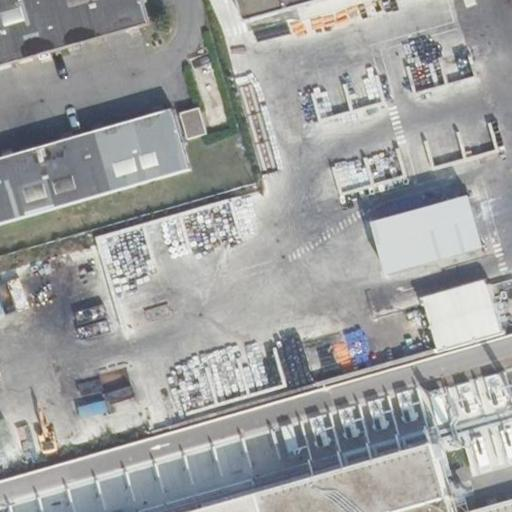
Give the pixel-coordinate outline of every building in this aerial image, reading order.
[(0,0),(0,68),(149,25),(142,0),(0,0)] [(388,0),(238,0),(245,24),(295,10),(310,6),(364,191),(436,171),(388,0)] [(458,0),(388,0),(436,171),(364,191),(310,6),(295,10),(298,20),(304,44),(359,231),(481,196),(446,73),(477,64),(458,0)] [(265,55),(304,44),(298,20),(258,31),(265,55)] [(0,225),(191,172),(174,110),(0,160),(0,225)] [(201,110),(181,115),(189,142),(209,137),(201,110)] [(454,511),(431,427),(137,511),(454,511)]
